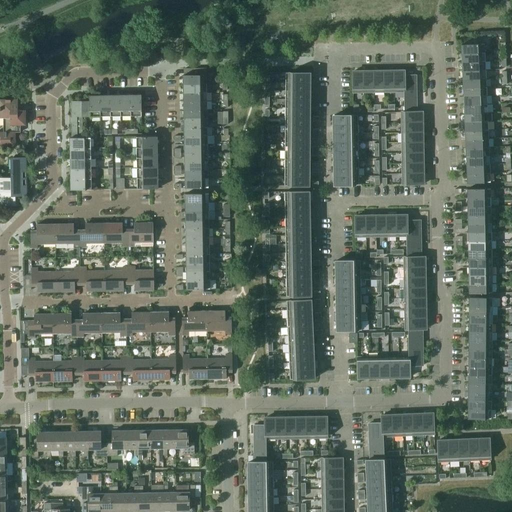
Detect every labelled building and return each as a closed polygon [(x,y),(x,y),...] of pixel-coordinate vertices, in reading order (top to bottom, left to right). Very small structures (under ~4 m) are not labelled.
[(461,45),(461,53),(485,52),(484,44),(461,45)] [(461,53),(462,62),(485,61),(485,52),(461,53)] [(462,62),(462,71),(486,70),(485,61),(462,62)] [(183,75),(183,84),(207,84),(207,68),(185,68),(185,75),(183,75)] [(462,71),(463,79),(486,78),(486,70),(462,71)] [(363,71),(353,72),(353,93),(364,92),(363,71)] [(374,71),(363,71),(364,92),(374,92),(374,71)] [(384,71),(374,71),(374,92),(384,92),(384,71)] [(394,71),(384,71),(384,92),(395,92),(394,71)] [(405,71),(394,71),(395,92),(404,92),(405,92),(404,75),(405,75),(405,71)] [(310,73),(285,73),(285,82),(310,82),(310,73)] [(405,92),(404,92),(404,109),(404,112),(416,111),(416,75),(405,75),(404,75),(405,92)] [(463,79),(463,88),(486,87),(486,78),(463,79)] [(310,82),(285,82),(285,90),(310,91),(310,82)] [(183,84),(184,93),(207,92),(207,84),(183,84)] [(463,88),(463,97),(487,96),(486,87),(463,88)] [(310,91),(285,90),(285,99),(310,99),(310,91)] [(184,93),(184,101),(207,101),(207,92),(184,93)] [(90,95),(90,101),(90,117),(100,117),(100,95),(90,95)] [(110,95),(100,95),(100,117),(111,116),(110,95)] [(121,95),(110,95),(111,116),(121,116),(121,95)] [(131,95),(121,95),(121,116),(131,116),(131,95)] [(142,95),(131,95),(131,116),(142,116),(142,95)] [(463,97),(464,105),(487,104),(487,96),(463,97)] [(4,118),(4,132),(4,133),(16,132),(21,132),(21,125),(26,125),(25,110),(18,110),(18,100),(0,99),(0,106),(0,118),(4,118)] [(310,99),(285,99),(285,108),(310,108),(310,99)] [(71,102),(72,138),(83,138),(83,117),(90,117),(90,101),(71,102)] [(184,101),(184,110),(207,110),(207,101),(184,101)] [(464,105),(464,114),(488,113),(487,104),(464,105)] [(310,108),(285,108),(285,116),(310,116),(310,108)] [(184,110),(184,119),(207,118),(207,110),(184,110)] [(404,112),(401,112),(402,122),(422,122),(422,111),(417,111),(416,111),(404,112)] [(464,114),(465,122),(488,121),(492,121),(492,113),(488,113),(464,114)] [(353,115),(334,115),(334,124),(358,124),(358,115),(353,115)] [(310,116),(285,116),(285,125),(309,125),(310,116)] [(184,119),(184,127),(208,127),(207,118),(184,119)] [(465,122),(465,131),(488,130),(488,121),(465,122)] [(422,122),(402,122),(402,133),(423,132),(422,122)] [(358,124),(334,124),(334,133),(358,133),(358,124)] [(309,125),(285,125),(285,133),(309,134),(309,125)] [(184,127),(184,136),(208,135),(208,127),(184,127)] [(465,131),(465,140),(489,139),(488,130),(465,131)] [(4,133),(4,132),(0,132),(0,147),(16,147),(16,132),(4,133)] [(423,132),(402,133),(402,143),(423,142),(423,132)] [(309,134),(285,133),(285,142),(309,142),(309,134)] [(358,133),(334,133),(334,142),(358,141),(358,133)] [(184,136),(184,144),(208,144),(208,135),(184,136)] [(137,137),(137,147),(158,147),(158,136),(137,137)] [(70,138),(70,148),(91,148),(91,138),(83,138),(72,138),(70,138)] [(465,140),(466,148),(489,147),(489,139),(465,140)] [(358,141),(334,142),(334,150),(359,150),(358,141)] [(309,142),(285,142),(285,151),(309,151),(309,142)] [(423,142),(402,143),(402,153),(423,153),(423,142)] [(184,144),(185,153),(208,153),(208,144),(184,144)] [(137,147),(137,157),(158,157),(158,147),(137,147)] [(466,148),(466,157),(489,156),(489,147),(466,148)] [(70,148),(70,159),(91,158),(91,148),(70,148)] [(359,150),(334,150),(334,159),(359,159),(359,150)] [(309,151),(285,151),(285,159),(309,160),(309,151)] [(185,153),(185,162),(208,161),(208,153),(185,153)] [(423,153),(402,153),(402,163),(423,163),(423,153)] [(466,157),(466,165),(490,164),(489,156),(466,157)] [(137,157),(137,168),(158,167),(158,157),(137,157)] [(18,196),(27,195),(26,158),(12,158),(12,178),(0,178),(0,205),(18,205),(18,196)] [(70,159),(70,169),(91,169),(91,158),(70,159)] [(309,160),(285,159),(285,168),(309,168),(309,160)] [(359,159),(334,159),(334,168),(359,167),(359,159)] [(185,162),(185,170),(208,170),(208,161),(185,162)] [(423,163),(402,163),(402,174),(423,173),(423,163)] [(466,165),(467,174),(490,173),(490,164),(466,165)] [(137,168),(137,178),(158,178),(158,167),(137,168)] [(359,167),(334,168),(335,176),(359,176),(359,167)] [(309,168),(285,168),(285,177),(309,177),(309,168)] [(70,169),(71,179),(92,179),(91,169),(70,169)] [(185,170),(185,179),(208,179),(208,170),(185,170)] [(423,173),(402,174),(403,184),(424,184),(423,173)] [(490,173),(467,174),(467,183),(491,182),(490,173)] [(359,176),(335,176),(335,186),(359,185),(359,176)] [(309,177),(285,177),(284,186),(309,186),(309,177)] [(124,178),(116,179),(116,189),(125,189),(124,178)] [(158,178),(137,178),(137,189),(158,188),(158,178)] [(92,179),(71,179),(71,190),(92,189),(92,179)] [(208,179),(185,179),(185,188),(209,187),(208,179)] [(467,189),(467,198),(491,197),(491,188),(467,189)] [(309,191),(285,192),(285,201),(309,200),(309,191)] [(185,194),(185,203),(209,202),(209,193),(185,194)] [(467,198),(468,206),(491,206),(491,197),(467,198)] [(309,200),(285,201),(285,209),(309,209),(309,200)] [(185,203),(186,211),(209,211),(209,202),(185,203)] [(468,206),(468,215),(491,215),(491,206),(468,206)] [(309,209),(285,209),(285,218),(309,218),(309,209)] [(186,211),(186,220),(209,219),(209,211),(186,211)] [(386,215),(376,216),(376,236),(387,236),(386,215)] [(397,215),(386,215),(387,236),(397,236),(397,215)] [(407,215),(397,215),(397,236),(407,236),(407,220),(408,220),(407,215)] [(468,215),(468,224),(491,223),(491,215),(468,215)] [(366,216),(355,216),(355,237),(366,237),(366,216)] [(376,216),(366,216),(366,237),(376,236),(376,216)] [(309,218),(285,218),(285,227),(310,226),(309,218)] [(186,220),(186,228),(209,228),(209,219),(186,220)] [(407,236),(407,254),(407,257),(421,256),(420,220),(408,220),(407,220),(407,236)] [(135,229),(129,229),(129,246),(135,246),(135,242),(153,242),(153,222),(134,223),(135,229)] [(86,230),(80,230),(80,247),(87,247),(86,243),(105,243),(104,223),(86,223),(86,230)] [(123,223),(104,223),(105,243),(123,243),(123,246),(129,246),(129,229),(123,229),(123,223)] [(468,224),(468,232),(491,232),(491,223),(468,224)] [(56,244),(55,224),(37,224),(37,231),(31,231),(31,248),(38,248),(38,244),(56,244)] [(74,224),(55,224),(56,244),(74,243),(74,247),(80,247),(80,230),(74,230),(74,224)] [(310,226),(285,227),(285,235),(310,235),(310,226)] [(186,228),(186,237),(209,237),(209,228),(186,228)] [(468,232),(468,241),(492,241),(491,232),(468,232)] [(310,235),(285,235),(285,244),(310,244),(310,235)] [(186,237),(186,246),(210,245),(209,237),(186,237)] [(468,241),(468,250),(492,249),(492,241),(468,241)] [(310,244),(285,244),(286,253),(310,252),(310,244)] [(186,246),(186,254),(210,254),(210,245),(186,246)] [(468,250),(468,258),(492,258),(492,249),(468,250)] [(310,252),(286,253),(286,261),(310,261),(310,252)] [(186,254),(186,263),(210,263),(210,254),(186,254)] [(407,257),(404,257),(404,267),(425,267),(425,256),(422,256),(421,256),(407,257)] [(468,258),(469,267),(492,266),(492,258),(468,258)] [(356,260),(336,260),(336,270),(361,269),(361,260),(356,260)] [(310,261),(286,261),(286,270),(310,269),(310,261)] [(186,263),(187,272),(210,271),(210,263),(186,263)] [(123,270),(105,271),(105,291),(124,290),(124,284),(130,284),(129,266),(123,267),(123,270)] [(136,266),(129,266),(130,284),(135,284),(136,290),(154,290),(154,270),(136,270),(136,266)] [(469,267),(469,275),(492,275),(492,266),(469,267)] [(74,271),(56,271),(57,291),(75,291),(75,285),(81,285),(81,267),(74,267),(74,271)] [(87,267),(81,267),(81,285),(87,285),(87,291),(105,291),(105,271),(87,271),(87,267)] [(425,267),(404,267),(404,278),(425,277),(425,267)] [(57,291),(56,271),(38,272),(38,268),(31,268),(32,286),(38,285),(38,292),(57,291)] [(310,269),(286,270),(286,279),(311,278),(310,269)] [(361,269),(336,270),(336,278),(361,278),(361,269)] [(187,272),(187,280),(210,280),(210,271),(187,272)] [(469,275),(469,284),(492,284),(492,275),(469,275)] [(425,277),(404,278),(404,288),(425,288),(425,277)] [(311,278),(286,279),(286,287),(311,287),(311,278)] [(361,278),(336,278),(337,287),(361,286),(361,278)] [(210,280),(187,280),(187,289),(210,289),(210,280)] [(492,284),(469,284),(469,293),(492,293),(492,284)] [(361,286),(337,287),(337,296),(361,295),(361,286)] [(311,287),(286,287),(286,296),(311,296),(311,287)] [(425,288),(404,288),(405,298),(426,298),(425,288)] [(361,295),(337,296),(337,304),(361,304),(361,295)] [(469,297),(469,306),(496,306),(499,306),(499,300),(493,300),(493,297),(469,297)] [(426,298),(405,298),(405,308),(426,308),(426,298)] [(311,300),(286,301),(287,310),(311,309),(311,300)] [(361,304),(337,304),(337,313),(361,312),(361,304)] [(496,306),(469,306),(469,315),(492,315),(496,315),(496,306)] [(426,308),(405,308),(405,319),(426,318),(426,308)] [(311,309),(287,310),(287,318),(312,317),(311,309)] [(207,331),(207,311),(188,311),(188,318),(182,318),(182,335),(189,335),(189,331),(207,331)] [(226,311),(207,311),(207,331),(226,331),(226,334),(232,334),(232,317),(226,317),(226,311)] [(121,312),(102,313),(102,333),(102,336),(127,336),(126,319),(121,319),(121,312)] [(132,319),(126,319),(127,336),(133,336),(133,332),(151,332),(150,312),(132,312),(132,319)] [(169,312),(150,312),(151,332),(169,331),(169,335),(176,335),(175,318),(169,318),(169,312)] [(361,312),(337,313),(337,321),(362,321),(361,312)] [(72,313),(53,314),(53,333),(71,333),(72,337),(78,337),(78,319),(72,320),(72,313)] [(83,319),(78,319),(78,337),(84,337),(84,333),(102,333),(102,313),(83,313),(83,319)] [(29,320),(20,320),(21,334),(29,334),(29,338),(35,338),(35,334),(53,333),(53,314),(35,314),(35,320),(29,320)] [(469,315),(469,323),(492,323),(492,315),(469,315)] [(312,317),(287,318),(288,327),(312,326),(312,317)] [(426,318),(405,319),(405,329),(408,329),(422,329),(423,329),(426,329),(426,318)] [(362,321),(337,321),(337,331),(349,330),(362,330),(362,321)] [(469,323),(469,332),(492,332),(492,323),(469,323)] [(312,326),(288,327),(288,336),(312,334),(312,326)] [(422,329),(408,329),(409,356),(409,366),(410,366),(423,365),(422,329)] [(469,332),(469,340),(492,341),(492,332),(469,332)] [(357,337),(357,333),(349,333),(349,342),(357,342),(357,337)] [(312,334),(288,336),(288,344),(313,343),(312,334)] [(469,340),(469,349),(492,349),(492,341),(469,340)] [(313,343),(288,344),(289,353),(313,352),(313,343)] [(469,349),(469,358),(492,358),(492,349),(469,349)] [(313,352),(289,353),(289,361),(314,360),(313,352)] [(208,378),(208,359),(190,359),(190,355),(183,355),(183,373),(189,372),(189,379),(208,378)] [(226,359),(208,359),(208,378),(227,378),(226,372),(232,372),(232,355),(226,355),(226,359)] [(121,360),(103,360),(103,380),(122,380),(121,374),(127,374),(127,356),(121,356),(121,360)] [(133,356),(127,356),(127,374),(133,373),(133,380),(152,379),(151,360),(133,360),(133,356)] [(169,359),(151,360),(152,379),(170,379),(170,373),(176,373),(176,356),(169,356),(169,359)] [(379,356),(368,357),(369,378),(379,377),(379,356)] [(389,356),(379,356),(379,377),(389,377),(389,356)] [(399,356),(389,356),(389,377),(399,377),(399,356)] [(409,356),(399,356),(399,377),(410,377),(410,366),(409,366),(409,356)] [(72,361),(54,361),(54,381),(73,381),(73,375),(78,374),(78,357),(72,357),(72,361)] [(85,357),(78,357),(78,374),(84,374),(84,381),(103,380),(103,360),(85,361),(85,357)] [(368,357),(357,357),(358,378),(369,378),(368,357)] [(21,366),(29,366),(29,358),(21,358),(21,366)] [(54,381),(54,361),(36,362),(36,358),(29,358),(29,366),(29,375),(35,375),(36,381),(54,381)] [(469,358),(468,366),(492,367),(492,358),(469,358)] [(314,360),(289,361),(289,370),(314,369),(314,360)] [(468,366),(468,375),(492,375),(492,367),(468,366)] [(314,369),(289,370),(290,379),(314,378),(314,369)] [(468,375),(468,384),(492,384),(492,375),(468,375)] [(468,384),(468,392),(492,392),(492,384),(468,384)] [(468,392),(468,401),(492,401),(492,392),(468,392)] [(468,401),(468,409),(491,410),(492,401),(468,401)] [(491,410),(468,409),(468,418),(491,419),(491,410)] [(433,413),(423,414),(424,434),(434,434),(434,433),(433,413)] [(402,414),(392,415),(393,436),(403,435),(402,414)] [(412,414),(402,414),(403,435),(413,435),(412,414)] [(423,414),(412,414),(413,435),(424,434),(423,414)] [(392,415),(381,415),(382,423),(383,436),(393,436),(392,415)] [(286,417),(275,418),(276,438),(286,438),(286,417)] [(296,417),(286,417),(286,438),(296,438),(296,417)] [(306,417),(296,417),(296,438),(307,438),(306,417)] [(317,417),(306,417),(307,438),(317,438),(317,417)] [(327,417),(317,417),(317,438),(328,438),(327,417)] [(275,418),(265,418),(265,425),(266,439),(276,438),(275,418)] [(382,423),(369,423),(370,459),(384,459),(384,458),(384,456),(383,436),(382,423)] [(265,425),(254,425),(255,461),(267,461),(267,458),(266,439),(265,425)] [(146,430),(138,430),(138,455),(138,460),(143,460),(142,448),(151,448),(150,427),(146,428),(146,430)] [(155,427),(150,427),(151,448),(159,448),(159,461),(163,461),(163,455),(163,430),(155,430),(155,427)] [(170,430),(163,430),(163,455),(167,455),(167,448),(175,448),(175,427),(170,427),(170,430)] [(180,427),(175,427),(175,448),(184,447),(184,455),(195,454),(194,442),(188,442),(188,429),(180,429),(180,427)] [(87,428),(87,431),(88,431),(88,449),(96,449),(96,456),(107,456),(107,443),(101,443),(101,431),(93,431),(92,428),(87,428)] [(113,443),(107,443),(107,456),(118,456),(118,449),(126,448),(125,428),(121,428),(121,430),(113,430),(113,443)] [(130,428),(125,428),(126,448),(134,448),(134,455),(138,455),(138,430),(130,430),(130,428)] [(50,432),(43,432),(43,429),(38,429),(38,432),(38,444),(32,444),(32,457),(39,457),(39,450),(47,450),(47,457),(51,457),(51,450),(50,432)] [(50,429),(50,432),(51,450),(59,450),(59,457),(64,457),(63,450),(63,431),(55,432),(55,429),(50,429)] [(63,429),(63,431),(63,450),(71,449),(71,456),(76,456),(76,449),(75,431),(68,431),(68,429),(63,429)] [(75,429),(75,431),(76,449),(84,449),(84,456),(88,456),(88,449),(88,431),(87,431),(80,431),(80,429),(75,429)] [(490,438),(479,439),(480,460),(491,459),(490,438)] [(469,439),(458,440),(459,460),(470,460),(469,439)] [(479,439),(469,439),(470,460),(480,460),(479,439)] [(448,440),(437,441),(438,461),(449,461),(448,440)] [(458,440),(448,440),(449,461),(459,460),(458,440)] [(328,458),(322,458),(322,468),(343,468),(342,457),(328,458)] [(370,459),(366,460),(367,468),(391,467),(391,458),(384,459),(370,459)] [(254,461),(249,462),(249,470),(273,470),(273,461),(267,461),(255,461),(254,461)] [(391,467),(367,468),(367,477),(392,476),(391,467)] [(343,468),(322,468),(322,479),(343,478),(343,468)] [(273,470),(249,470),(249,479),(273,479),(273,470)] [(392,476),(367,477),(367,486),(392,485),(392,476)] [(343,478),(322,479),(322,489),(343,489),(343,478)] [(273,479),(249,479),(249,488),(274,487),(273,479)] [(117,483),(114,483),(114,486),(114,511),(122,511),(121,511),(126,511),(126,493),(118,493),(118,486),(117,486),(117,483)] [(134,493),(126,493),(126,511),(131,511),(139,511),(139,485),(134,486),(134,493)] [(143,485),(139,485),(139,511),(147,511),(151,511),(151,492),(143,492),(143,485)] [(159,492),(151,492),(151,511),(156,511),(156,510),(164,510),(164,485),(159,485),(159,492)] [(168,485),(164,485),(164,510),(172,510),(171,511),(176,511),(176,492),(168,492),(168,485)] [(195,485),(176,485),(176,492),(176,511),(181,511),(181,510),(190,510),(189,497),(195,497),(195,485)] [(392,485),(367,486),(368,494),(392,493),(392,485)] [(101,511),(102,493),(93,493),(93,486),(82,486),(83,499),(89,499),(89,511),(97,511),(101,511)] [(110,493),(102,493),(101,511),(106,511),(107,511),(114,511),(114,486),(109,486),(110,493)] [(274,487),(249,488),(249,496),(274,496),(274,487)] [(343,489),(322,489),(322,499),(343,499),(343,489)] [(392,493),(368,494),(368,503),(393,502),(392,493)] [(274,496),(249,496),(249,505),(274,505),(274,496)] [(343,499),(322,499),(322,509),(322,510),(343,509),(343,499)] [(393,502),(368,503),(369,511),(393,511),(393,502)] [(59,503),(44,503),(44,511),(69,511),(69,509),(63,509),(63,503),(59,503)]
